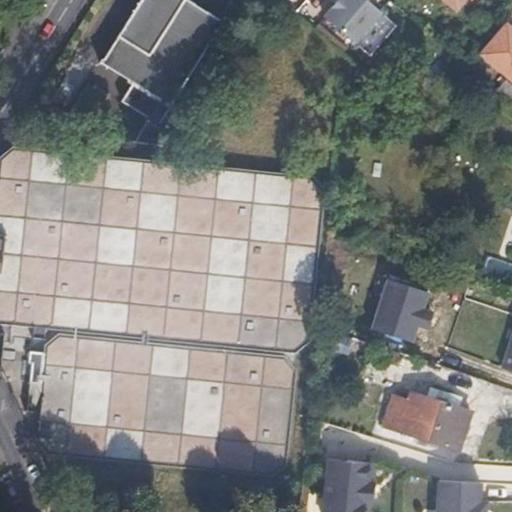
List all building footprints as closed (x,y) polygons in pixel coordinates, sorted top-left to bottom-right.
[(226,21),(191,0),(140,0),(103,64),(136,84),(125,103),(163,125),(226,21)] [(246,8),(232,0),(230,0),(224,12),(238,20),(246,8)] [(356,44),(382,14),(366,0),(341,0),(326,18),(356,44)] [(443,0),(455,10),(464,0),(443,0)] [(511,79),(511,28),(508,25),(484,54),(511,79)] [(104,329),(112,329),(112,330),(114,332),(119,333),(129,331),(134,334),(139,334),(142,332),(147,333),(152,336),(155,336),(161,334),(163,334),(166,337),(171,339),(177,337),(179,335),(184,336),(190,340),(193,340),(198,337),(201,338),(208,342),(213,340),(216,339),(221,339),(223,342),(228,344),(231,343),(236,341),(239,341),(244,345),(246,346),(252,344),(254,343),(258,343),(261,347),(267,349),(269,348),(274,344),(290,346),(296,348),(299,348),(302,347),(307,343),(309,336),(309,333),(308,330),(307,328),(307,321),(311,317),(311,314),(311,311),(308,307),(309,303),(312,298),(313,295),(312,290),(310,288),(311,284),(314,280),(315,277),(314,271),(312,270),(312,266),(314,265),(316,260),(317,257),(314,252),(314,246),(316,245),(319,240),(319,237),(316,232),(316,228),(319,224),(320,221),(320,219),(318,214),(318,205),(322,200),(325,194),(325,190),(323,183),(318,177),(311,174),(304,175),(297,178),(291,178),(288,174),(284,172),(278,172),(274,176),(270,175),(268,173),(263,171),(258,172),(256,174),(253,174),(251,171),(246,169),(240,170),(238,172),(235,172),(234,170),(229,167),(224,167),(219,170),(215,170),(211,166),(209,165),(206,165),(201,166),(199,168),(197,168),(193,163),(188,162),(185,163),(181,167),(178,166),(175,163),(173,162),(170,162),(165,163),(163,165),(159,164),(156,161),(151,160),(149,160),(144,163),(141,163),(138,160),(133,158),(128,159),(126,162),(124,161),(122,159),(118,156),(112,156),(110,158),(108,160),(107,160),(104,156),(102,154),(99,154),(97,154),(94,155),(90,158),(86,158),(84,155),(79,152),(74,153),(69,157),(67,157),(66,154),(61,151),(56,151),(51,155),(47,155),(46,153),(42,150),(39,149),(37,149),(34,150),(30,154),(26,154),(18,149),(10,149),(4,152),(1,155),(0,157),(0,170),(3,175),(2,179),(0,181),(0,195),(1,196),(0,198),(0,320),(4,321),(5,321),(16,321),(20,324),(23,325),(25,325),(30,322),(37,323),(41,325),(44,325),(46,325),(49,323),(54,324),(57,327),(60,328),(63,328),(68,325),(74,326),(76,328),(78,329),(84,329),(86,327),(91,328),(97,331),(102,330),(104,329)] [(420,328),(427,330),(432,313),(425,311),(430,294),(391,281),(375,331),(415,344),(420,328)] [(77,340),(71,339),(68,337),(62,334),(58,334),(54,335),(49,339),(45,345),(44,352),(47,358),(46,368),(43,372),(42,378),(43,380),(45,383),(45,387),(41,391),(41,397),(41,399),(43,402),(43,405),(39,409),(39,411),(39,417),(42,420),(41,422),(38,429),(38,433),(39,440),(44,446),(47,448),(54,450),(62,448),(67,449),(68,451),(70,453),(75,455),(78,454),(82,451),(85,451),(89,455),(94,457),(99,454),(100,453),(103,454),(107,458),(110,458),(115,458),(118,456),(122,456),(126,460),(128,461),(131,461),(137,458),(141,458),(142,460),(147,463),(150,463),(154,461),(156,459),(159,459),(162,463),(167,465),(172,462),(174,461),(177,461),(179,464),(183,466),(186,466),(192,463),(197,464),(199,466),(204,468),(206,468),(212,466),(215,466),(216,468),(221,471),(226,470),(230,467),(235,467),(236,470),(241,473),(246,472),(250,469),(264,470),(270,474),(277,475),(283,472),(286,469),(289,463),(290,460),(288,452),(285,449),(285,446),(289,442),(289,436),(288,434),(285,431),(285,427),(288,426),(290,421),(290,418),(289,415),(287,413),(287,409),(291,405),(292,402),(291,397),(289,394),(291,380),(294,374),(295,370),(293,363),(289,357),(283,355),(276,355),(271,357),(261,357),(260,354),(255,351),(250,352),(247,353),(245,355),(244,355),(242,353),(238,350),(232,351),(230,352),(228,354),(224,354),(221,349),(219,348),(213,348),(208,353),(204,352),(202,350),(198,348),(195,348),(189,351),(185,351),(184,348),(182,346),(177,345),(174,345),(169,349),(167,349),(166,346),(162,343),(156,344),(153,345),(152,347),(149,346),(145,343),(142,342),(139,342),(134,345),(131,345),(129,343),(124,340),(122,340),(116,343),(111,343),(110,341),(105,338),(100,338),(96,341),(94,341),(92,336),(87,334),(84,334),(80,336),(77,340)] [(386,426),(460,450),(474,412),(414,393),(411,401),(396,397),(386,426)] [(325,511),(366,511),(367,504),(373,505),(375,484),(369,484),(371,464),(330,461),(325,511)] [(481,505),(482,484),(472,484),(440,482),(438,511),(486,511),(487,505),(481,505)]
